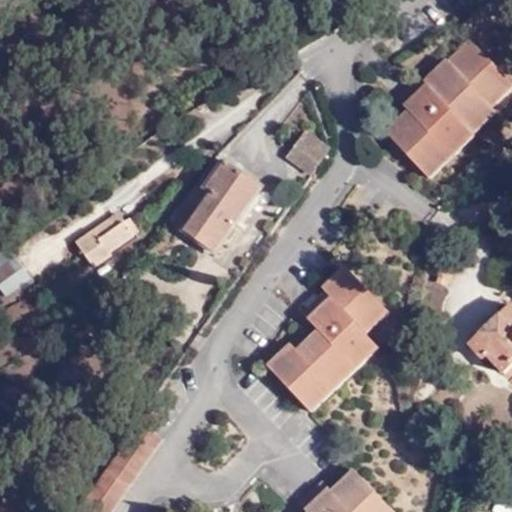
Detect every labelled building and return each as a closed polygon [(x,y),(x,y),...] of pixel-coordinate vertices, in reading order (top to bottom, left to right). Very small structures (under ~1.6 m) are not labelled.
[(482,122),(494,111),(505,101),(500,95),(510,85),(474,47),(451,68),(447,64),(425,84),(421,80),(397,102),(409,114),(387,135),(426,176),(436,166),(448,154),(460,144),(471,133),(482,122)] [(507,103),(511,98),(511,86),(510,85),(500,95),(505,101),(507,103)] [(511,107),(507,103),(505,101),(494,111),(501,118),(511,108),(511,107)] [(501,118),(494,111),(482,122),(490,129),(501,118)] [(490,129),(482,122),(471,133),(479,140),(490,129)] [(479,140),(471,133),(460,144),(467,151),(479,140)] [(284,174),(305,190),(329,158),(308,142),(284,174)] [(467,151),(460,144),(448,154),(456,162),(467,151)] [(456,162),(448,154),(436,166),(443,173),(456,162)] [(213,196),(204,207),(198,204),(187,219),(193,223),(185,234),(215,256),(263,192),(228,165),(207,193),(213,196)] [(436,166),(426,176),(433,183),(443,173),(436,166)] [(213,196),(207,193),(198,204),(204,207),(213,196)] [(117,227),(111,218),(78,239),(93,265),(113,253),(110,250),(135,234),(127,221),(117,227)] [(34,276),(13,249),(0,258),(0,280),(10,293),(12,292),(34,276)] [(325,387),(335,378),(348,366),(357,357),(371,344),(368,341),(362,333),(373,322),(382,313),(346,274),(324,295),(329,300),(306,321),(321,337),(298,359),(289,349),(267,370),(302,409),(313,399),(325,387)] [(505,375),(511,368),(511,307),(470,346),(484,361),(489,356),(505,375)] [(373,322),(380,330),(389,321),(382,313),(373,322)] [(373,322),(362,333),(368,341),(380,330),(373,322)] [(357,357),(365,365),(378,352),(371,344),(357,357)] [(365,365),(357,357),(348,366),(356,374),(365,365)] [(356,374),(348,366),(335,378),(343,385),(356,374)] [(343,385),(335,378),(325,387),(333,395),(343,385)] [(333,395),(325,387),(313,399),(320,406),(333,395)] [(313,399),(302,409),(309,417),(320,406),(313,399)] [(95,483),(74,511),(113,511),(165,438),(157,432),(168,417),(150,404),(136,424),(95,483)] [(386,511),(387,511),(355,478),(332,500),(324,492),(302,511),(386,511)] [(511,488),(497,483),(492,495),(511,502),(511,498),(511,488)]
